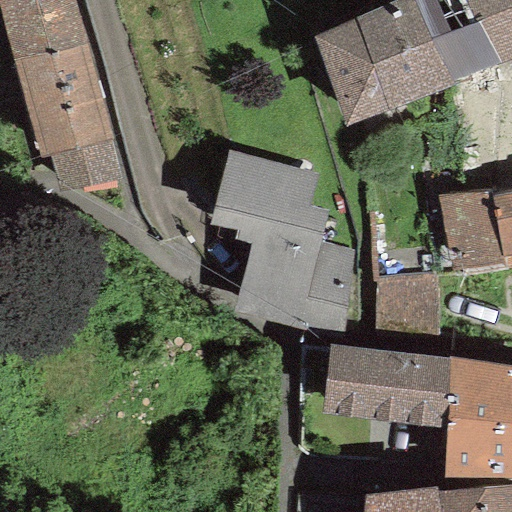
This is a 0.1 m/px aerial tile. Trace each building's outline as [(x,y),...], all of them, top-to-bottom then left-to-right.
[(14,0),(35,75),(48,123),(54,144),(103,132),(70,0),(14,0)] [(463,62),(490,52),(511,42),(511,84),(503,85),(498,188),(444,196),(455,257),(511,245),(511,0),(415,0),(411,2),(410,0),(399,0),(324,35),(331,56),(350,107),(371,99),(463,62)] [(490,52),(463,62),(468,101),(493,94),(490,52)] [(64,182),(112,170),(103,132),(54,144),(64,182)] [(332,325),(349,256),(308,245),(317,211),(302,207),(311,175),(229,153),(211,214),(239,222),(238,229),(256,234),(238,299),(332,325)] [(377,278),(426,272),(428,248),(402,250),(401,240),(368,242),(368,278),(377,278)] [(426,272),(377,278),(374,323),(374,329),(435,335),(433,271),(426,272)] [(511,369),(482,365),(446,359),(335,345),(330,401),(444,415),(447,465),(495,463),(511,462),(511,369)] [(508,511),(506,484),(490,486),(371,495),(368,511),(508,511)]
